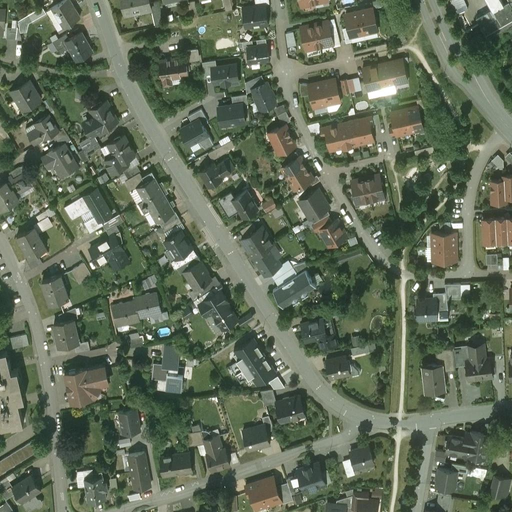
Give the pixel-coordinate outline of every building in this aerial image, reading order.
[(70,0),(63,0),(52,7),(64,27),(73,21),(73,20),(80,16),(70,0)] [(122,0),(125,12),(152,7),(150,0),(122,0)] [(159,0),(153,1),(154,9),(152,10),(155,25),(164,23),(159,0)] [(194,0),(192,0),(187,1),(191,17),(198,16),(194,0)] [(230,0),(223,0),(226,10),(233,8),(230,0)] [(265,0),(240,4),(244,28),(269,24),(265,0)] [(504,4),(501,0),(486,0),(491,8),(492,10),(504,4)] [(504,4),(492,10),(491,8),(476,17),(482,26),(486,33),(511,18),(511,6),(509,2),(509,1),(505,3),(504,4)] [(42,6),(28,14),(32,20),(46,12),(42,6)] [(372,8),(359,11),(364,31),(377,28),(377,30),(377,29),(376,22),(372,6),(372,8)] [(359,11),(346,13),(346,12),(351,35),(351,34),(364,31),(359,11)] [(328,21),(315,23),(320,45),(333,42),(328,21)] [(315,23),(302,26),(307,48),(320,45),(315,23)] [(19,25),(9,24),(8,36),(18,37),(19,25)] [(293,30),(285,32),(288,45),(296,44),(293,30)] [(66,40),(68,43),(77,59),(92,50),(81,31),(66,40)] [(63,35),(53,41),(58,49),(68,43),(66,40),(63,35)] [(387,42),(375,44),(376,50),(388,48),(387,42)] [(259,45),(247,46),(249,61),(269,59),(267,43),(259,45)] [(185,55),(159,59),(162,78),(163,78),(164,84),(172,83),(171,76),(188,74),(186,59),(199,57),(197,48),(184,50),(185,55)] [(402,58),(389,61),(394,82),(407,79),(407,80),(408,80),(402,57),(402,58)] [(236,61),(211,64),(213,83),(238,80),(236,61)] [(389,61),(376,64),(381,85),(394,82),(389,61)] [(376,64),(363,67),(363,66),(366,80),(368,89),(368,88),(381,85),(376,64)] [(262,74),(245,81),(247,92),(253,89),(252,88),(265,82),(262,74)] [(335,78),(322,81),(327,102),(340,99),(340,100),(341,100),(335,77),(335,78)] [(29,79),(12,89),(24,109),(34,103),(34,104),(39,101),(39,100),(41,99),(29,79)] [(366,80),(360,81),(363,93),(369,91),(368,89),(366,80)] [(265,82),(252,88),(253,89),(255,94),(254,94),(260,109),(276,102),(267,81),(265,82)] [(322,81),(309,84),(309,83),(308,83),(311,93),(314,106),(314,105),(327,102),(322,81)] [(308,83),(300,82),(300,87),(301,95),(311,93),(308,83)] [(247,93),(232,95),(233,104),(242,103),(248,102),(248,103),(247,93)] [(106,99),(89,108),(94,118),(86,122),(92,134),(94,134),(101,130),(117,121),(110,107),(106,99)] [(233,104),(218,106),(220,122),(229,121),(229,123),(245,120),(242,103),(233,104)] [(418,106),(405,109),(410,129),(423,126),(418,106)] [(201,108),(188,115),(192,122),(200,118),(203,124),(208,121),(201,108)] [(405,109),(391,112),(396,132),(410,129),(405,109)] [(49,114),(35,122),(39,128),(29,134),(35,142),(44,137),(44,138),(52,133),(59,129),(58,129),(49,114)] [(349,121),(339,124),(343,145),(344,145),(344,146),(351,144),(351,143),(374,138),(370,123),(373,122),(372,116),(358,119),(358,118),(348,120),(349,121)] [(192,122),(180,129),(189,144),(197,139),(205,147),(213,143),(203,124),(200,118),(192,122)] [(285,123),(269,131),(274,141),(290,134),(285,123)] [(339,124),(321,128),(323,136),(327,135),(330,148),(343,145),(339,124)] [(63,126),(58,129),(59,129),(52,133),(55,139),(57,138),(67,132),(63,126)] [(67,132),(57,138),(60,144),(64,142),(71,139),(67,132)] [(92,134),(79,142),(83,148),(97,140),(94,134),(92,134)] [(125,134),(108,143),(114,155),(119,163),(126,159),(135,154),(125,134)] [(290,134),(274,141),(279,152),(295,144),(290,134)] [(231,139),(224,144),(208,152),(212,160),(234,146),(233,143),(231,139)] [(97,140),(83,148),(87,155),(102,147),(98,140),(97,140)] [(60,144),(48,151),(49,152),(42,156),(48,166),(55,162),(62,174),(78,165),(64,142),(60,144)] [(295,151),(289,155),(292,160),(299,156),(295,151)] [(501,165),(507,160),(499,152),(494,158),(501,165)] [(119,163),(114,155),(104,160),(111,173),(128,163),(126,159),(119,163)] [(292,160),(282,166),(288,177),(306,166),(299,155),(299,156),(292,160)] [(234,169),(228,157),(224,160),(231,171),(234,169)] [(214,161),(199,171),(208,185),(223,176),(231,171),(224,160),(216,164),(214,161)] [(137,164),(124,171),(128,178),(140,171),(141,170),(137,164)] [(20,166),(17,167),(9,172),(12,176),(13,179),(24,172),(20,166)] [(306,166),(288,177),(295,188),(312,177),(306,166)] [(128,178),(125,179),(131,190),(136,187),(136,186),(155,175),(152,170),(142,175),(140,171),(128,178)] [(24,172),(13,179),(12,176),(5,180),(6,180),(11,189),(13,188),(16,193),(19,192),(20,189),(19,189),(30,182),(24,172)] [(379,174),(365,177),(370,198),(384,195),(384,196),(382,186),(383,186),(382,182),(381,182),(379,173),(379,174)] [(155,175),(136,186),(136,187),(143,199),(162,187),(155,175)] [(365,177),(352,180),(352,179),(353,188),(353,192),(355,193),(357,203),(357,201),(370,198),(365,177)] [(504,179),(491,179),(492,201),(506,200),(506,195),(505,195),(504,179)] [(6,180),(0,183),(0,205),(2,208),(19,198),(16,193),(13,188),(11,189),(6,180)] [(95,188),(93,189),(90,185),(86,187),(89,192),(65,206),(71,217),(91,205),(101,220),(111,214),(106,206),(108,205),(103,197),(101,198),(95,188)] [(162,187),(143,199),(145,202),(143,204),(144,206),(147,204),(150,211),(151,211),(170,200),(162,187)] [(318,188),(299,199),(310,217),(311,217),(326,207),(329,206),(318,188)] [(234,198),(233,199),(238,208),(243,216),(258,207),(247,190),(234,198)] [(231,193),(220,199),(229,214),(238,208),(233,199),(234,198),(231,193)] [(273,197),(262,203),(266,211),(277,205),(273,197)] [(147,204),(144,206),(143,204),(145,202),(143,199),(137,202),(144,214),(150,211),(147,204)] [(170,200),(151,211),(156,221),(159,220),(172,212),(175,210),(170,200)] [(326,207),(311,217),(314,222),(328,214),(330,213),(326,207)] [(172,212),(159,220),(162,226),(179,216),(175,210),(172,212)] [(120,213),(107,221),(110,227),(116,224),(123,220),(120,213)] [(314,222),(312,223),(317,231),(321,228),(332,221),(328,214),(314,222)] [(179,216),(162,226),(166,231),(182,222),(179,216)] [(507,217),(495,218),(497,241),(508,241),(507,217)] [(495,218),(483,218),(485,242),(497,241),(495,218)] [(346,235),(336,219),(332,221),(321,228),(326,237),(330,244),(346,235)] [(253,221),(240,229),(245,236),(257,228),(253,221)] [(120,231),(116,224),(110,227),(107,230),(110,236),(114,233),(115,234),(120,231)] [(35,225),(26,230),(17,235),(18,235),(25,246),(24,247),(30,256),(30,257),(37,252),(39,251),(38,251),(45,247),(45,248),(46,247),(38,234),(39,233),(35,225)] [(245,236),(241,239),(253,256),(270,244),(273,242),(262,225),(257,228),(245,236)] [(181,229),(165,240),(176,258),(192,247),(193,247),(188,239),(187,239),(181,229)] [(455,232),(432,232),(432,233),(433,233),(433,246),(455,245),(454,232),(455,232)] [(110,236),(90,248),(98,262),(109,256),(116,267),(128,259),(122,248),(123,248),(115,234),(114,233),(110,236)] [(273,242),(270,244),(276,254),(283,249),(277,240),(273,242)] [(253,256),(248,259),(259,277),(260,276),(264,283),(278,274),(268,259),(276,254),(270,244),(253,256)] [(455,245),(433,246),(434,259),(433,259),(433,260),(456,259),(455,259),(455,245)] [(192,247),(176,258),(180,265),(198,254),(197,253),(196,254),(192,247)] [(37,252),(30,257),(30,256),(26,259),(31,268),(43,261),(37,252)] [(497,253),(486,254),(486,264),(497,263),(497,253)] [(180,265),(177,267),(181,273),(184,270),(201,259),(198,254),(180,265)] [(201,259),(184,270),(191,281),(192,280),(197,287),(196,288),(212,279),(211,278),(204,266),(205,266),(201,259)] [(84,261),(72,269),(79,282),(92,274),(84,261)] [(306,261),(293,265),(298,273),(306,268),(306,269),(309,267),(306,261)] [(298,273),(273,289),(283,306),(293,300),(294,301),(299,297),(298,296),(302,294),(303,295),(308,292),(308,290),(316,285),(306,269),(306,268),(298,273)] [(61,273),(42,280),(50,303),(69,296),(61,273)] [(142,279),(146,287),(155,283),(151,275),(142,279)] [(221,282),(216,275),(211,278),(212,279),(196,288),(189,293),(194,300),(221,282)] [(221,282),(194,300),(198,305),(203,302),(202,301),(221,289),(221,290),(224,288),(221,282)] [(445,283),(446,291),(447,298),(461,297),(461,295),(460,283),(460,282),(445,283)] [(469,283),(460,283),(461,295),(469,295),(469,283)] [(221,289),(202,301),(203,302),(209,313),(212,311),(226,302),(227,302),(228,301),(228,300),(221,290),(221,289)] [(157,291),(134,296),(135,299),(139,316),(162,311),(157,291)] [(446,291),(433,292),(433,297),(436,297),(436,310),(448,309),(447,298),(446,291)] [(433,297),(417,298),(418,307),(417,307),(417,317),(425,316),(425,318),(437,318),(436,310),(436,297),(433,297)] [(135,299),(112,304),(117,324),(140,319),(139,316),(135,299)] [(226,302),(212,311),(223,328),(238,318),(231,307),(230,308),(227,302),(226,302)] [(76,306),(63,312),(64,319),(74,317),(74,318),(78,317),(76,306)] [(344,306),(329,310),(331,317),(346,313),(344,306)] [(223,328),(212,311),(209,313),(206,315),(210,322),(209,324),(215,333),(217,333),(222,330),(223,328)] [(251,312),(239,320),(242,325),(254,317),(251,312)] [(64,319),(54,321),(60,346),(77,342),(75,332),(77,331),(74,318),(74,317),(64,319)] [(323,317),(301,322),(305,340),(319,336),(322,347),(338,343),(335,332),(328,334),(323,317)] [(27,333),(5,338),(4,337),(0,337),(0,349),(7,348),(7,349),(29,344),(27,333)] [(143,334),(127,338),(129,345),(144,341),(143,334)] [(484,342),(468,344),(468,346),(464,347),(466,360),(469,379),(477,378),(476,374),(490,373),(489,364),(490,364),(489,357),(486,357),(484,342)] [(164,343),(163,357),(179,358),(180,345),(164,343)] [(368,343),(351,347),(353,354),(369,350),(368,343)] [(453,347),(439,348),(441,363),(443,362),(443,367),(455,366),(455,362),(453,348),(453,347)] [(464,347),(453,348),(455,362),(466,360),(464,347)] [(0,349),(0,387),(22,382),(18,367),(12,369),(7,349),(7,348),(0,349)] [(267,362),(260,350),(244,360),(244,361),(250,371),(256,379),(259,378),(271,370),(267,362)] [(239,352),(224,361),(231,372),(245,363),(244,361),(244,360),(239,352)] [(346,354),(326,359),(330,376),(350,372),(349,364),(346,354)] [(162,362),(153,361),(151,377),(166,379),(165,389),(181,391),(184,365),(178,364),(179,358),(163,357),(162,362)] [(441,363),(425,364),(426,374),(425,375),(427,390),(446,388),(443,367),(443,362),(441,363)] [(359,368),(354,363),(349,364),(350,372),(350,374),(352,376),(359,374),(360,372),(359,368)] [(86,367),(65,372),(67,384),(68,389),(69,389),(71,401),(93,396),(93,395),(95,395),(101,386),(100,383),(109,381),(105,364),(86,368),(86,367)] [(250,371),(242,376),(247,385),(259,383),(259,378),(256,379),(250,371)] [(22,382),(0,387),(0,424),(13,422),(13,423),(24,421),(19,399),(25,397),(22,382)] [(273,388),(261,389),(265,404),(276,401),(276,400),(273,388)] [(276,400),(276,401),(281,421),(294,418),(293,417),(299,415),(300,416),(305,415),(300,393),(276,400)] [(136,407),(119,411),(123,432),(140,429),(136,407)] [(269,414),(262,416),(264,424),(265,424),(267,430),(274,429),(269,414)] [(489,434),(488,439),(494,440),(497,421),(485,423),(483,433),(489,434)] [(264,424),(243,430),(248,448),(270,442),(267,430),(265,424),(264,424)] [(201,430),(193,431),(196,444),(205,443),(204,439),(201,430)] [(193,431),(186,432),(187,445),(196,444),(193,431)] [(464,437),(448,434),(448,439),(446,447),(445,451),(446,451),(467,455),(468,455),(471,456),(480,457),(485,458),(488,439),(489,434),(483,433),(471,431),(471,432),(465,431),(464,437)] [(218,434),(204,439),(205,443),(208,452),(207,453),(212,469),(230,464),(225,447),(222,448),(218,434)] [(39,436),(0,459),(0,467),(3,472),(45,446),(39,436)] [(368,445),(350,450),(356,467),(373,461),(368,445)] [(446,451),(445,451),(436,449),(434,460),(444,461),(446,451)] [(144,451),(129,454),(135,487),(151,485),(144,451)] [(190,451),(160,455),(163,475),(177,472),(177,471),(192,469),(190,451)] [(319,461),(311,463),(304,465),(304,466),(298,468),(299,474),(304,489),(305,489),(317,485),(317,487),(326,485),(325,483),(326,483),(319,461)] [(468,465),(452,462),(451,469),(457,470),(457,471),(467,472),(468,465)] [(451,469),(439,467),(436,486),(454,489),(454,486),(456,485),(456,481),(455,479),(457,471),(457,470),(451,469)] [(102,470),(93,472),(94,476),(84,477),(88,500),(106,498),(105,489),(108,488),(107,480),(104,480),(102,470)] [(13,486),(16,492),(23,501),(34,493),(41,489),(31,473),(13,486)] [(299,474),(293,476),(298,491),(304,489),(299,474)] [(511,478),(495,474),(490,492),(506,496),(511,478)] [(273,475),(245,484),(249,495),(252,494),(256,508),(281,500),(282,500),(278,489),(273,475)] [(298,491),(293,476),(287,478),(289,485),(292,493),(298,491)] [(9,479),(0,485),(0,489),(6,499),(16,492),(13,486),(9,479)] [(289,485),(278,489),(282,500),(281,500),(281,502),(293,498),(292,493),(289,485)] [(34,493),(23,501),(29,510),(36,505),(39,506),(42,504),(42,501),(41,498),(37,498),(34,493)] [(451,495),(438,493),(436,506),(449,508),(451,495)] [(353,494),(336,499),(336,503),(346,504),(345,505),(351,506),(352,497),(353,494)] [(368,498),(359,497),(359,498),(358,509),(357,511),(376,511),(378,499),(368,498)] [(336,503),(327,502),(326,511),(344,511),(345,505),(346,504),(336,503)]
